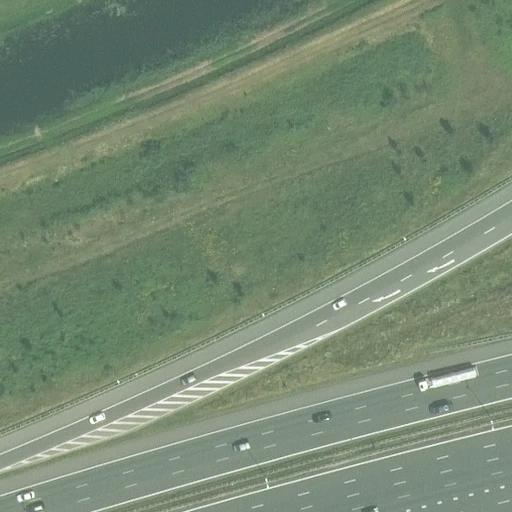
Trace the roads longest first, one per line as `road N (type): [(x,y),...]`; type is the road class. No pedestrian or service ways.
road 1 (motorway): [(511,213),(300,330),(0,460)]
road 2 (motorway): [(511,378),(28,511)]
road 3 (track): [(0,178),(419,0)]
road 4 (motorway): [(290,511),(511,455)]
